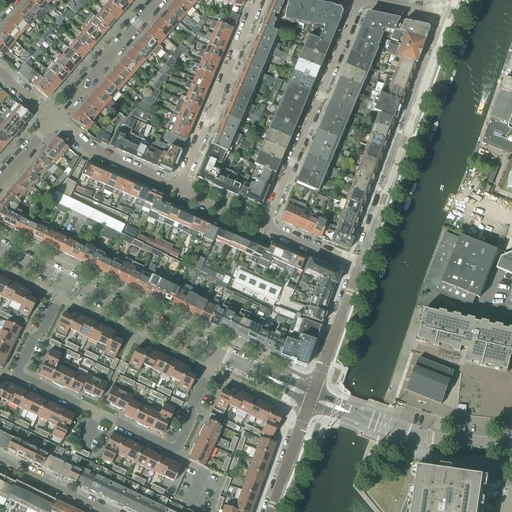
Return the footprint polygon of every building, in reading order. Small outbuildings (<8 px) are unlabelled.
[(28,0),(29,0),(28,1),(41,12),(48,5),(42,0),(28,0)] [(67,7),(71,11),(74,8),(72,0),(71,0),(70,0),(65,6),(67,7)] [(104,0),(108,3),(121,15),(127,7),(119,0),(104,0)] [(182,0),(175,0),(172,5),(184,16),(191,8),(182,0)] [(270,0),(260,26),(271,31),(275,20),(282,18),(283,18),(287,0),(270,0)] [(300,1),(294,0),(287,0),(283,18),(296,21),(300,1)] [(22,8),(21,9),(34,20),(36,21),(38,23),(45,15),(41,12),(28,1),(26,4),(24,4),(22,7),(22,8)] [(312,4),(300,1),(296,21),(308,23),(312,4)] [(74,8),(71,11),(74,14),(81,6),(78,3),(74,8)] [(108,3),(101,11),(114,22),(121,15),(108,3)] [(321,26),(323,19),(326,7),(312,4),(308,23),(321,26)] [(172,5),(165,12),(178,24),(184,16),(172,5)] [(323,19),(336,25),(341,13),(339,9),(326,7),(323,19)] [(15,16),(14,17),(28,27),(34,20),(21,9),(19,12),(18,12),(15,15),(15,16)] [(66,10),(61,16),(64,19),(69,13),(66,10)] [(71,11),(69,13),(64,19),(67,22),(74,14),(71,11)] [(95,18),(94,19),(107,30),(114,22),(101,11),(95,18)] [(165,12),(158,20),(171,31),(178,24),(165,12)] [(228,13),(226,17),(226,19),(235,23),(238,17),(228,13)] [(91,15),(84,23),(88,26),(100,38),(104,34),(107,30),(94,19),(95,18),(91,15)] [(381,30),(392,33),(394,30),(397,21),(367,15),(361,27),(379,35),(381,30)] [(55,22),(54,24),(57,27),(61,23),(64,19),(61,16),(55,22)] [(8,24),(21,36),(24,31),(28,34),(31,30),(28,27),(14,17),(12,19),(11,19),(8,22),(8,24)] [(226,19),(225,21),(224,24),(232,28),(233,28),(235,23),(226,19)] [(305,36),(309,38),(328,46),(336,25),(323,19),(321,26),(324,27),(319,39),(309,35),(306,34),(305,36)] [(158,20),(151,28),(164,39),(171,31),(158,20)] [(397,21),(394,30),(424,41),(428,29),(427,27),(397,21)] [(232,29),(223,26),(216,23),(212,22),(209,29),(213,31),(229,38),(230,35),(230,34),(232,29)] [(2,31),(1,32),(14,43),(21,36),(8,24),(5,27),(4,27),(1,30),(2,31)] [(88,26),(81,34),(94,45),(100,38),(88,26)] [(195,37),(200,29),(196,26),(190,33),(195,37)] [(280,46),(272,43),(276,33),(271,31),(260,26),(258,31),(258,33),(254,42),(270,48),(277,51),(280,46)] [(374,48),(379,35),(361,27),(356,41),(374,48)] [(151,28),(145,35),(158,47),(164,39),(151,28)] [(420,53),(424,43),(424,41),(394,30),(392,33),(390,40),(397,42),(397,44),(420,53)] [(47,31),(41,39),(42,40),(44,42),(47,38),(48,37),(51,34),(47,31)] [(54,31),(51,34),(57,40),(60,36),(54,31)] [(207,34),(205,38),(225,46),(226,42),(227,41),(229,38),(213,31),(211,35),(207,34)] [(0,44),(7,51),(11,54),(15,49),(17,51),(19,48),(14,43),(1,32),(0,33),(0,44)] [(81,34),(74,42),(87,53),(94,45),(81,34)] [(225,46),(205,38),(205,37),(197,34),(195,37),(204,40),(204,41),(208,43),(206,47),(222,54),(224,51),(223,50),(225,46)] [(145,35),(138,43),(151,54),(155,57),(161,50),(158,47),(145,35)] [(192,35),(185,43),(188,46),(195,38),(192,35)] [(309,38),(304,50),(323,58),(328,46),(309,38)] [(41,39),(36,45),(39,48),(40,46),(41,45),(44,42),(42,40),(41,39)] [(373,48),(374,48),(356,41),(350,54),(369,62),(375,49),(373,48)] [(74,42),(68,49),(80,61),(87,53),(74,42)] [(283,64),(284,61),(286,56),(287,56),(286,56),(287,55),(278,51),(277,51),(270,48),(254,42),(250,51),(249,52),(248,55),(248,56),(247,57),(263,64),(266,58),(268,59),(269,56),(280,60),(279,62),(283,64)] [(138,43),(132,50),(144,62),(151,54),(138,43)] [(287,55),(286,56),(287,56),(290,57),(295,46),(291,44),(289,51),(287,55)] [(415,65),(416,63),(420,53),(397,44),(396,47),(388,44),(385,54),(399,59),(415,65)] [(200,49),(198,53),(218,62),(220,57),(221,57),(222,54),(206,47),(205,51),(200,49)] [(68,49),(61,57),(74,68),(80,61),(68,49)] [(181,54),(176,49),(170,56),(171,58),(172,58),(175,61),(181,54)] [(31,57),(34,61),(41,53),(37,50),(33,54),(31,57)] [(132,50),(125,58),(138,69),(144,62),(132,50)] [(304,50),(299,61),(318,70),(323,58),(304,50)] [(25,53),(19,61),(22,63),(29,56),(25,53)] [(202,59),(200,63),(216,69),(217,66),(216,65),(218,62),(198,53),(197,57),(202,59)] [(364,75),(369,62),(350,54),(345,67),(364,75)] [(61,57),(54,65),(67,76),(74,68),(61,57)] [(246,63),(242,72),(257,78),(259,73),(263,64),(247,57),(248,58),(246,58),(245,61),(246,63)] [(511,57),(482,144),(511,155),(511,57)] [(125,58),(118,66),(131,77),(138,69),(125,58)] [(171,58),(164,66),(168,70),(169,69),(170,68),(175,61),(176,61),(172,58),(171,58)] [(297,66),(294,73),(313,81),(318,70),(299,61),(297,60),(291,58),(289,63),(289,62),(289,63),(297,66)] [(391,62),(390,66),(412,74),(415,65),(399,59),(397,64),(391,62)] [(16,63),(12,68),(16,71),(20,66),(16,63)] [(188,67),(192,69),(212,77),(213,73),(214,73),(216,69),(200,63),(199,66),(190,63),(188,67)] [(41,80),(38,77),(28,68),(24,65),(17,73),(47,99),(53,92),(41,80)] [(54,65),(48,72),(53,77),(60,83),(67,76),(54,65)] [(118,66),(111,74),(124,85),(131,77),(118,66)] [(157,73),(162,77),(164,75),(164,74),(168,70),(164,66),(157,73)] [(394,72),(392,78),(408,84),(412,74),(390,66),(388,70),(394,72)] [(360,85),(364,75),(345,67),(344,69),(339,80),(358,88),(371,93),(372,90),(360,85)] [(168,70),(164,74),(164,75),(168,77),(169,77),(170,75),(172,70),(169,69),(168,70)] [(195,74),(193,78),(209,85),(210,82),(210,81),(212,77),(192,69),(190,72),(195,74)] [(45,70),(38,77),(41,80),(53,92),(60,83),(53,77),(48,72),(45,70)] [(235,86),(235,87),(251,94),(257,78),(242,72),(238,81),(237,82),(235,85),(236,86),(235,86)] [(157,73),(151,81),(155,85),(158,82),(162,77),(157,73)] [(271,84),(274,85),(276,80),(268,77),(259,73),(257,78),(260,79),(266,82),(271,84)] [(294,73),(289,85),(308,93),(313,81),(294,73)] [(111,74),(105,81),(117,93),(121,88),(124,90),(126,87),(124,85),(111,74)] [(162,77),(158,82),(161,83),(164,85),(168,77),(164,75),(162,77)] [(401,103),(405,94),(408,84),(392,78),(386,76),(383,85),(377,83),(373,93),(379,95),(401,103)] [(187,81),(185,84),(205,93),(207,89),(208,89),(209,85),(193,78),(192,83),(187,81)] [(272,91),(277,93),(282,82),(277,80),(272,91)] [(353,100),(358,88),(339,80),(334,92),(353,100)] [(105,81),(98,89),(111,100),(117,93),(105,81)] [(143,88),(145,90),(148,92),(152,88),(155,85),(151,81),(150,81),(143,88)] [(154,89),(158,91),(161,83),(158,82),(155,85),(152,88),(154,89)] [(188,90),(187,94),(203,101),(204,98),(203,97),(205,93),(185,84),(184,88),(188,90)] [(289,85),(284,96),(303,104),(308,93),(289,85)] [(233,93),(230,99),(246,105),(251,94),(235,87),(235,88),(234,88),(233,91),(233,93)] [(98,89),(91,97),(104,108),(111,100),(98,89)] [(154,89),(148,96),(154,99),(158,91),(154,89)] [(148,92),(145,90),(138,97),(141,100),(148,92)] [(272,91),(267,102),(271,104),(276,93),(275,93),(272,91)] [(347,114),(353,100),(334,92),(328,106),(347,114)] [(180,96),(179,100),(198,109),(200,105),(201,105),(203,101),(187,94),(185,98),(180,96)] [(367,106),(365,109),(370,111),(372,112),(395,120),(395,119),(397,113),(399,109),(401,103),(379,95),(377,94),(376,97),(371,95),(368,102),(367,106)] [(154,99),(148,96),(142,102),(152,107),(156,100),(154,99)] [(284,96),(279,108),(298,116),(303,104),(284,96)] [(91,97),(84,104),(97,116),(104,108),(91,97)] [(222,116),(238,123),(243,112),(246,113),(251,116),(254,108),(249,106),(248,106),(246,105),(230,99),(225,111),(224,111),(223,114),(223,116),(222,116)] [(177,104),(175,108),(196,117),(197,114),(197,113),(198,109),(179,100),(177,104)] [(84,104),(78,112),(91,123),(97,116),(84,104)] [(265,107),(260,105),(256,113),(261,115),(265,107)] [(18,106),(11,114),(24,125),(31,117),(18,106)] [(343,123),(347,114),(328,106),(324,116),(323,119),(344,127),(346,124),(343,123)] [(196,117),(175,108),(172,116),(192,125),(193,120),(194,120),(196,117)] [(271,113),(269,118),(293,128),(298,116),(279,108),(276,115),(271,113)] [(146,114),(136,109),(130,116),(143,122),(146,114)] [(2,119),(4,122),(17,133),(24,125),(11,114),(9,112),(2,119)] [(91,123),(78,112),(71,120),(85,133),(92,125),(91,123)] [(377,114),(373,124),(391,131),(395,120),(372,112),(377,114)] [(250,119),(254,120),(258,122),(261,116),(253,113),(250,119)] [(125,119),(118,114),(115,118),(120,123),(122,123),(125,119)] [(171,120),(169,124),(173,126),(189,133),(191,130),(190,129),(192,125),(172,116),(171,120)] [(221,122),(217,131),(238,140),(240,136),(234,135),(238,123),(222,116),(223,117),(221,118),(220,121),(221,122)] [(17,133),(4,122),(2,119),(0,117),(0,131),(10,141),(17,133)] [(109,146),(118,150),(131,120),(128,118),(122,125),(124,126),(120,135),(115,134),(110,146),(109,146)] [(120,123),(115,118),(110,124),(114,127),(120,123)] [(273,124),(269,132),(288,140),(293,128),(269,118),(268,121),(273,124)] [(343,131),(344,127),(323,119),(322,120),(317,132),(336,140),(340,130),(343,131)] [(131,120),(118,150),(126,154),(131,141),(133,136),(129,134),(132,129),(131,129),(135,121),(131,120)] [(173,126),(169,124),(167,128),(165,132),(167,133),(185,141),(187,136),(188,136),(189,133),(173,126)] [(373,124),(369,135),(387,141),(391,131),(373,124)] [(104,132),(103,133),(104,134),(109,137),(113,129),(109,126),(104,132)] [(0,145),(3,149),(10,141),(0,131),(0,145)] [(95,140),(104,144),(106,145),(106,144),(109,137),(104,134),(103,133),(100,131),(95,140)] [(236,145),(238,140),(217,131),(213,141),(211,141),(210,146),(225,153),(226,153),(231,141),(234,143),(236,145)] [(269,132),(265,143),(284,151),(288,140),(269,132)] [(331,152),(336,140),(317,132),(312,144),(331,152)] [(141,140),(143,136),(143,135),(139,133),(137,138),(133,136),(131,141),(126,154),(133,157),(141,140)] [(167,143),(166,146),(181,152),(185,141),(167,133),(163,142),(167,143)] [(141,160),(149,164),(158,143),(160,137),(156,135),(153,145),(149,143),(147,147),(141,160)] [(369,135),(365,146),(384,152),(387,141),(369,135)] [(55,138),(48,146),(61,157),(68,149),(55,138)] [(352,146),(352,145),(354,141),(354,140),(348,138),(346,144),(352,146)] [(133,157),(141,160),(147,147),(149,143),(141,140),(133,157)] [(238,148),(246,151),(248,145),(241,142),(238,148)] [(149,164),(156,167),(162,154),(158,152),(160,148),(164,149),(164,148),(165,146),(158,143),(149,164)] [(265,143),(260,155),(279,163),(284,151),(265,143)] [(326,166),(331,152),(312,144),(307,158),(326,166)] [(48,146),(41,154),(54,165),(61,157),(48,146)] [(162,154),(156,167),(172,174),(181,152),(166,146),(165,146),(164,148),(168,150),(165,156),(162,154)] [(210,146),(205,158),(218,164),(219,165),(225,153),(210,146)] [(365,146),(362,157),(380,163),(384,152),(365,146)] [(41,154),(34,162),(46,173),(53,165),(54,166),(54,165),(41,154)] [(255,166),(258,168),(274,175),(279,163),(260,155),(255,166)] [(68,164),(70,165),(72,168),(78,158),(76,156),(68,164)] [(362,157),(358,168),(376,174),(380,163),(362,157)] [(196,178),(213,185),(219,171),(216,170),(218,164),(205,158),(196,178)] [(322,175),(326,166),(307,158),(301,170),(322,179),(324,176),(322,175)] [(34,162),(27,170),(39,180),(42,183),(49,175),(46,173),(34,162)] [(85,177),(89,179),(95,166),(87,163),(86,163),(87,164),(79,180),(83,182),(85,177)] [(87,184),(95,187),(102,170),(95,166),(89,179),(87,184)] [(213,185),(220,189),(228,171),(220,168),(219,171),(213,185)] [(254,178),(253,180),(269,186),(274,175),(258,168),(254,178)] [(358,168),(354,178),(372,185),(376,174),(358,168)] [(27,170),(21,177),(33,188),(39,180),(27,170)] [(95,187),(94,190),(98,191),(99,189),(101,184),(104,186),(105,186),(110,173),(104,170),(102,170),(95,187)] [(321,182),(322,179),(301,170),(296,184),(315,192),(319,181),(321,182)] [(220,189),(228,192),(234,179),(236,175),(228,171),(220,189)] [(103,191),(110,194),(118,177),(110,173),(105,186),(103,191)] [(64,174),(57,182),(60,185),(67,177),(64,174)] [(236,196),(244,199),(249,186),(245,184),(249,177),(245,175),(243,178),(236,196)] [(21,177),(14,185),(26,196),(33,188),(21,177)] [(116,191),(120,193),(126,180),(118,177),(110,194),(114,196),(116,191)] [(228,192),(236,196),(243,178),(240,177),(238,181),(234,179),(228,192)] [(354,178),(350,189),(368,196),(372,185),(354,178)] [(115,232),(120,234),(124,226),(68,199),(75,185),(66,180),(55,193),(53,195),(49,200),(49,201),(50,201),(59,205),(67,209),(68,210),(77,214),(86,219),(96,223),(100,225),(105,227),(114,232),(115,232)] [(123,200),(126,201),(134,183),(126,180),(120,193),(125,195),(123,200)] [(249,186),(244,199),(258,205),(261,204),(269,186),(255,181),(253,186),(250,185),(249,186)] [(60,185),(57,182),(50,189),(53,192),(60,185)] [(132,198),(136,200),(141,187),(134,183),(126,201),(130,203),(132,198)] [(14,185),(7,193),(19,203),(26,196),(14,185)] [(134,204),(138,206),(142,208),(149,190),(141,187),(136,200),(134,204)] [(350,189),(346,200),(364,207),(368,196),(350,189)] [(142,208),(149,211),(157,194),(149,190),(142,208)] [(0,201),(0,223),(13,230),(20,215),(21,213),(15,210),(17,207),(16,207),(19,203),(7,193),(0,201)] [(147,217),(156,222),(164,203),(160,202),(163,196),(157,194),(149,211),(147,217)] [(297,203),(289,200),(280,221),(285,223),(285,224),(288,225),(294,209),(297,203)] [(346,200),(342,211),(360,218),(364,207),(346,200)] [(48,205),(57,210),(59,205),(50,201),(48,205)] [(163,225),(163,224),(171,206),(164,203),(156,222),(163,225)] [(59,205),(57,210),(56,211),(64,215),(67,209),(59,205)] [(172,228),(173,223),(179,210),(171,206),(163,224),(172,228)] [(292,226),(296,228),(304,209),(300,207),(298,211),(294,209),(288,225),(291,227),(292,226)] [(300,231),(303,232),(306,224),(310,216),(309,216),(311,212),(308,210),(304,209),(296,228),(300,229),(300,231)] [(176,229),(179,231),(182,224),(187,213),(179,210),(173,223),(177,225),(176,229)] [(308,233),(311,235),(317,219),(320,213),(312,210),(311,212),(310,216),(306,224),(303,232),(307,233),(308,233)] [(342,211),(337,223),(355,230),(360,218),(342,211)] [(183,233),(187,234),(194,217),(187,213),(182,224),(179,231),(183,233)] [(317,219),(311,235),(316,237),(320,239),(324,229),(326,224),(325,224),(328,216),(320,213),(317,219)] [(75,218),(85,223),(86,219),(77,214),(75,218)] [(13,230),(22,234),(29,220),(20,215),(13,230)] [(190,249),(194,240),(202,220),(194,217),(187,234),(187,235),(190,237),(189,241),(190,242),(187,248),(190,249)] [(88,227),(93,229),(96,223),(86,219),(85,223),(84,224),(88,226),(88,227)] [(22,234),(32,239),(39,224),(29,220),(22,234)] [(208,250),(212,240),(218,227),(210,224),(202,220),(194,240),(201,243),(200,247),(208,250)] [(41,243),(48,229),(49,226),(49,225),(40,221),(39,224),(32,239),(41,243)] [(336,228),(334,233),(352,240),(355,230),(337,223),(336,228)] [(326,224),(324,229),(334,233),(336,228),(326,224)] [(101,237),(104,238),(110,241),(114,232),(105,227),(101,237)] [(137,231),(127,227),(124,233),(134,238),(137,231)] [(212,253),(216,254),(226,231),(218,227),(212,240),(216,242),(215,247),(212,253)] [(41,243),(50,248),(57,233),(48,229),(41,243)] [(324,229),(320,239),(347,251),(352,240),(334,233),(324,229)] [(226,231),(216,254),(219,256),(222,250),(224,245),(228,247),(234,234),(226,231)] [(121,242),(122,241),(124,236),(120,234),(115,232),(113,237),(112,238),(121,242)] [(50,248),(60,252),(66,237),(57,233),(50,248)] [(437,293),(445,274),(460,239),(445,233),(424,287),(437,293)] [(228,257),(232,258),(241,237),(234,234),(228,247),(232,249),(228,257)] [(137,239),(147,243),(148,239),(139,235),(137,239)] [(461,235),(460,239),(445,274),(483,290),(495,258),(498,251),(461,235)] [(122,241),(131,246),(133,241),(124,236),(122,241)] [(60,252),(69,256),(75,242),(66,237),(60,252)] [(239,252),(244,254),(249,241),(241,237),(232,258),(230,262),(234,264),(239,252)] [(78,261),(87,265),(94,251),(98,243),(88,239),(85,246),(78,261)] [(155,241),(149,239),(148,239),(147,243),(146,245),(153,248),(155,241)] [(153,248),(161,251),(165,243),(157,239),(156,241),(153,248)] [(131,246),(141,250),(143,245),(133,241),(131,246)] [(246,260),(249,262),(257,244),(249,241),(244,254),(247,256),(246,260)] [(69,256),(78,261),(85,246),(75,242),(69,256)] [(161,251),(168,255),(171,249),(172,246),(165,243),(161,251)] [(249,262),(257,265),(265,248),(257,244),(249,262)] [(266,269),(269,264),(276,246),(271,244),(268,249),(265,248),(257,265),(266,269)] [(269,264),(276,267),(283,249),(276,246),(269,264)] [(171,249),(168,255),(176,258),(178,253),(171,249)] [(283,249),(276,267),(276,268),(284,271),(286,266),(291,253),(283,249)] [(152,250),(150,254),(159,259),(161,254),(152,250)] [(87,265),(97,270),(104,256),(94,251),(87,265)] [(286,266),(284,271),(291,274),(299,256),(291,253),(286,266)] [(511,253),(501,258),(497,269),(511,275),(511,253)] [(97,270),(106,274),(113,260),(104,256),(97,270)] [(302,273),(307,260),(299,256),(291,274),(289,279),(293,281),(297,271),(302,273)] [(195,257),(190,268),(199,272),(201,266),(204,261),(203,260),(195,257)] [(116,279),(125,283),(132,268),(134,264),(134,263),(135,263),(125,258),(122,264),(116,279)] [(106,274),(116,279),(122,264),(113,260),(106,274)] [(307,275),(316,279),(317,278),(335,285),(339,276),(339,274),(323,267),(314,263),(314,262),(313,261),(311,262),(309,261),(304,273),(307,275)] [(125,283),(134,288),(141,272),(142,272),(144,268),(134,264),(132,268),(125,283)] [(134,288),(144,292),(151,277),(153,272),(155,267),(150,265),(146,275),(142,272),(141,272),(134,288)] [(199,272),(206,275),(208,271),(208,270),(201,266),(199,272)] [(190,268),(187,274),(194,277),(197,272),(193,270),(190,269),(190,268)] [(206,275),(207,276),(214,279),(216,274),(208,271),(206,275)] [(238,271),(232,285),(233,285),(243,289),(248,276),(244,274),(238,272),(239,271),(238,271)] [(144,292),(153,297),(162,276),(153,272),(151,277),(144,292)] [(198,272),(196,277),(204,281),(206,276),(198,272)] [(153,297),(162,301),(169,285),(172,280),(173,278),(174,276),(170,274),(168,278),(162,276),(153,297)] [(214,279),(217,281),(222,283),(224,278),(216,274),(214,279)] [(445,274),(437,293),(472,307),(476,296),(480,298),(483,290),(445,274)] [(302,276),(299,283),(305,285),(308,277),(302,275),(302,276)] [(0,297),(1,298),(8,283),(5,281),(4,279),(0,276),(0,297)] [(205,281),(215,285),(217,281),(214,279),(207,276),(205,281)] [(222,283),(226,285),(227,285),(230,279),(224,276),(224,278),(222,283)] [(248,276),(243,289),(253,293),(259,280),(248,276)] [(181,283),(173,278),(172,280),(169,285),(162,301),(171,305),(179,290),(178,290),(182,283),(181,283)] [(316,279),(313,288),(332,295),(335,285),(317,278),(316,279)] [(259,280),(253,293),(255,294),(264,298),(270,285),(259,280)] [(217,281),(215,285),(224,289),(226,285),(222,283),(217,281)] [(1,298),(11,302),(19,286),(14,283),(12,284),(8,283),(1,298)] [(178,290),(179,290),(171,305),(180,310),(188,294),(187,294),(190,289),(181,284),(178,290)] [(270,285),(264,298),(275,303),(280,290),(270,285)] [(11,302),(8,307),(17,312),(20,307),(27,292),(24,290),(24,288),(19,286),(11,302)] [(305,295),(309,297),(327,303),(328,304),(332,295),(313,288),(308,286),(305,295)] [(190,314),(197,299),(200,293),(190,289),(187,294),(188,294),(180,310),(190,314)] [(27,292),(20,307),(16,316),(26,321),(36,302),(28,298),(30,293),(27,292)] [(190,314),(199,319),(206,303),(208,299),(204,297),(202,301),(197,299),(190,314)] [(327,303),(309,297),(306,307),(305,306),(301,317),(321,324),(322,321),(324,320),(325,317),(324,315),(327,308),(325,308),(327,303)] [(247,308),(247,307),(249,303),(246,302),(241,299),(239,303),(244,306),(247,308)] [(199,319),(209,323),(216,307),(218,302),(214,300),(211,305),(206,303),(199,319)] [(215,325),(218,326),(228,305),(223,302),(220,310),(216,307),(209,323),(213,326),(215,325)] [(249,303),(247,307),(256,312),(258,308),(249,303)] [(226,330),(227,331),(234,316),(228,314),(232,307),(228,305),(218,326),(221,328),(221,329),(224,331),(226,330)] [(422,324),(422,328),(421,331),(419,339),(418,340),(421,341),(426,342),(433,344),(440,346),(454,349),(462,351),(455,411),(472,417),(511,421),(511,331),(482,324),(476,322),(426,310),(425,313),(424,317),(424,320),(422,324)] [(232,333),(235,335),(245,313),(240,311),(237,318),(234,316),(227,331),(227,332),(230,334),(232,333)] [(64,339),(68,330),(75,315),(72,313),(70,318),(62,315),(53,334),(64,339)] [(251,342),(254,344),(264,322),(260,320),(257,327),(246,322),(249,315),(245,313),(235,335),(237,336),(238,337),(241,339),(242,338),(246,340),(246,341),(249,343),(251,342)] [(68,330),(77,334),(86,318),(80,315),(79,316),(75,315),(68,330)] [(77,334),(87,339),(94,324),(91,322),(90,320),(86,318),(77,334)] [(288,332),(301,337),(314,342),(320,327),(302,321),(294,318),(288,332)] [(13,321),(11,325),(20,330),(22,330),(24,326),(13,321)] [(5,322),(0,333),(17,341),(19,336),(18,334),(20,330),(11,325),(5,322)] [(261,347),(262,348),(270,333),(265,331),(268,324),(264,322),(254,344),(257,345),(257,347),(260,348),(261,347)] [(87,339),(97,344),(105,327),(100,324),(98,326),(94,324),(87,339)] [(97,344),(106,348),(113,333),(110,332),(110,329),(105,327),(97,344)] [(268,350),(271,352),(281,330),(277,328),(274,335),(270,333),(262,348),(263,348),(263,350),(266,351),(268,350)] [(279,357),(285,340),(282,339),(285,332),(281,330),(271,352),(274,353),(274,355),(279,357)] [(290,361),(290,360),(296,344),(298,345),(301,337),(288,332),(285,340),(279,357),(290,361)] [(0,333),(0,344),(11,350),(13,346),(15,346),(17,341),(0,333)] [(113,333),(106,348),(102,357),(112,362),(109,368),(114,370),(118,361),(114,359),(122,343),(114,339),(116,335),(114,334),(114,333),(113,333)] [(296,344),(290,360),(294,362),(294,364),(305,368),(314,342),(301,337),(298,345),(296,344)] [(48,363),(47,365),(55,368),(56,365),(61,356),(57,354),(61,345),(50,340),(48,344),(53,346),(51,351),(50,351),(45,361),(48,363)] [(0,356),(8,360),(10,355),(9,353),(11,350),(0,344),(0,356)] [(137,374),(141,365),(149,350),(147,349),(147,350),(145,349),(143,353),(136,349),(128,366),(123,364),(119,373),(123,375),(126,369),(137,374)] [(141,365),(151,369),(158,352),(154,350),(152,351),(149,350),(141,365)] [(151,369),(160,374),(167,359),(164,357),(163,355),(158,352),(151,369)] [(419,358),(406,391),(441,405),(454,372),(419,358)] [(160,374),(170,378),(178,362),(173,359),(171,361),(167,359),(160,374)] [(170,378),(179,383),(186,368),(183,366),(183,364),(178,362),(170,378)] [(38,375),(49,381),(55,368),(47,365),(47,366),(43,365),(38,375)] [(52,384),(57,386),(65,370),(56,365),(55,368),(49,381),(52,382),(52,384)] [(75,374),(68,389),(77,394),(84,379),(87,373),(78,368),(75,375),(75,374)] [(186,368),(179,383),(175,392),(186,397),(195,378),(187,374),(189,370),(187,369),(187,368),(186,368)] [(64,388),(67,389),(75,374),(65,370),(57,386),(62,389),(64,388)] [(84,393),(89,396),(97,379),(87,374),(84,379),(77,394),(78,395),(81,390),(84,391),(84,393)] [(97,379),(89,396),(94,398),(96,397),(100,399),(107,384),(97,379)] [(0,399),(8,403),(16,387),(11,384),(9,385),(5,383),(0,394),(0,399)] [(8,403),(17,408),(25,393),(21,391),(21,389),(16,387),(8,403)] [(110,406),(115,408),(123,391),(113,387),(105,402),(110,404),(110,406)] [(223,415),(227,406),(234,391),(233,390),(233,391),(231,390),(229,394),(221,391),(212,410),(223,415)] [(121,409),(125,411),(126,411),(131,401),(133,396),(123,391),(115,408),(120,410),(121,409)] [(227,406),(237,410),(245,394),(239,391),(238,392),(234,391),(227,406)] [(17,408),(27,413),(35,396),(30,393),(28,395),(25,393),(17,408)] [(237,410),(246,415),(253,400),(250,398),(249,396),(245,394),(237,410)] [(27,413),(25,418),(34,422),(37,417),(44,402),(40,400),(40,398),(35,396),(27,413)] [(164,405),(161,410),(172,415),(174,410),(176,405),(180,408),(182,403),(172,398),(168,407),(164,405)] [(246,415),(256,420),(264,403),(259,401),(257,402),(253,400),(246,415)] [(373,442),(386,406),(382,405),(370,400),(369,400),(368,401),(367,401),(367,402),(356,433),(356,434),(356,435),(357,435),(357,436),(358,436),(365,439),(369,440),(373,442)] [(122,416),(133,421),(140,406),(131,401),(126,411),(125,411),(122,416)] [(37,417),(47,422),(55,405),(50,403),(48,404),(44,402),(37,417)] [(256,420),(265,424),(272,409),(269,407),(269,405),(264,403),(256,420)] [(47,422),(56,426),(57,424),(63,411),(60,410),(60,408),(55,405),(47,422)] [(137,425),(142,427),(150,410),(140,406),(133,421),(136,422),(137,425)] [(272,409),(265,424),(273,428),(273,427),(275,423),(278,425),(283,414),(272,409)] [(152,430),(154,425),(158,417),(159,415),(150,410),(142,427),(147,429),(148,428),(152,430)] [(159,415),(158,417),(165,421),(166,419),(169,421),(172,415),(161,410),(159,415)] [(63,411),(57,424),(65,427),(66,425),(69,427),(74,416),(63,411)] [(158,417),(154,425),(165,430),(167,424),(164,423),(165,421),(158,417)] [(0,442),(9,424),(0,420),(0,419),(0,423),(4,425),(0,432),(0,442)] [(203,425),(201,430),(217,438),(222,428),(207,421),(205,425),(203,425)] [(0,442),(0,447),(7,450),(12,439),(7,436),(12,426),(9,424),(0,442)] [(57,424),(56,426),(51,436),(62,441),(67,431),(64,429),(65,427),(57,424)] [(266,437),(263,441),(269,443),(271,439),(276,428),(273,427),(273,428),(265,424),(260,434),(266,437)] [(154,425),(152,430),(162,435),(165,430),(154,425)] [(199,437),(197,441),(213,448),(217,438),(201,430),(198,435),(199,437)] [(7,450),(15,455),(26,433),(22,431),(17,441),(12,439),(7,450)] [(15,455),(23,459),(31,443),(26,441),(29,434),(26,433),(15,455)] [(120,445),(122,440),(112,434),(109,440),(120,445)] [(259,439),(255,450),(271,456),(275,445),(269,443),(263,441),(259,439)] [(109,448),(116,452),(120,445),(109,440),(107,445),(110,447),(109,448)] [(115,455),(124,459),(132,442),(127,440),(126,441),(122,440),(120,445),(116,452),(115,455)] [(194,445),(191,450),(208,458),(213,448),(197,441),(196,444),(194,445)] [(31,443),(23,459),(32,463),(41,444),(38,442),(37,444),(32,442),(31,443)] [(124,459),(134,464),(141,449),(138,447),(137,445),(132,442),(124,459)] [(32,463),(41,467),(48,451),(43,448),(45,446),(41,444),(32,463)] [(41,467),(49,471),(60,449),(56,447),(54,452),(49,450),(48,451),(41,467)] [(71,451),(87,459),(89,454),(73,447),(71,451)] [(113,459),(115,455),(116,452),(109,448),(108,450),(105,449),(103,454),(113,459)] [(60,449),(49,471),(58,476),(63,464),(58,462),(64,450),(60,449)] [(134,464),(144,468),(152,452),(147,449),(145,450),(141,449),(134,464)] [(208,458),(191,450),(189,455),(190,456),(188,461),(203,468),(208,458)] [(255,450),(252,460),(269,466),(271,461),(270,459),(271,456),(255,450)] [(144,468),(153,473),(161,458),(157,456),(157,454),(152,452),(144,468)] [(110,464),(113,459),(103,454),(100,459),(110,464)] [(58,476),(66,480),(77,457),(73,455),(70,462),(65,460),(63,464),(58,476)] [(66,480),(75,484),(82,469),(77,467),(81,458),(77,457),(66,480)] [(161,458),(153,473),(163,478),(171,461),(166,459),(165,460),(161,458)] [(252,460),(248,470),(264,476),(265,472),(267,471),(269,466),(252,460)] [(171,461),(163,478),(173,483),(181,468),(177,465),(176,463),(171,461)] [(75,484),(82,487),(93,464),(89,462),(85,471),(82,469),(75,484)] [(93,464),(82,487),(89,491),(96,476),(95,476),(92,475),(95,469),(98,471),(99,471),(100,468),(93,464)] [(479,511),(484,476),(473,475),(452,472),(441,470),(419,467),(400,511),(479,511)] [(89,491),(96,494),(107,472),(107,471),(100,468),(99,471),(102,473),(100,478),(96,476),(89,491)] [(248,470),(245,480),(262,487),(264,481),(263,480),(264,476),(248,470)] [(96,494),(103,498),(110,483),(112,479),(110,478),(112,474),(107,472),(96,494)] [(103,498),(110,501),(121,478),(117,476),(116,479),(117,479),(114,485),(110,483),(103,498)] [(0,504),(3,506),(5,500),(6,501),(7,499),(14,483),(5,478),(0,487),(0,504)] [(121,478),(110,501),(117,504),(124,490),(121,488),(125,480),(121,478)] [(245,480),(241,490),(257,496),(258,492),(260,492),(262,487),(245,480)] [(7,499),(16,504),(25,486),(15,481),(14,483),(7,499)] [(124,490),(117,504),(125,508),(135,485),(131,483),(128,491),(124,490)] [(125,508),(132,511),(139,496),(135,495),(139,487),(135,485),(125,508)] [(16,504),(26,508),(35,491),(25,486),(16,504)] [(139,496),(132,511),(133,511),(140,511),(149,492),(142,489),(139,496)] [(241,490),(237,501),(255,507),(257,502),(255,500),(257,496),(241,490)] [(26,508),(33,511),(36,511),(45,496),(35,491),(26,508)] [(149,492),(140,511),(148,511),(152,503),(149,502),(153,494),(149,492)] [(48,511),(55,501),(45,496),(36,511),(48,511)] [(148,511),(157,511),(163,499),(160,497),(156,505),(152,503),(148,511)] [(163,499),(157,511),(165,511),(167,510),(163,508),(167,501),(163,499)] [(59,511),(63,505),(55,501),(48,511),(59,511)] [(237,501),(234,510),(239,511),(252,511),(255,507),(237,501)] [(167,510),(165,511),(174,511),(177,506),(170,502),(169,505),(173,507),(170,511),(167,510)]
